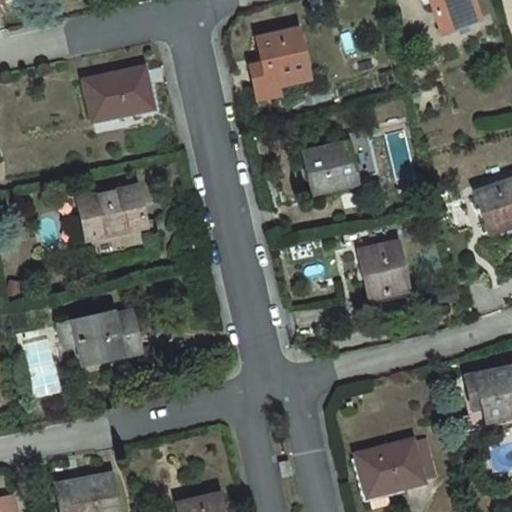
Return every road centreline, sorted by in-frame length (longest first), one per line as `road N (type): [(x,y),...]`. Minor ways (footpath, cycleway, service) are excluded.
road 1 (residential): [(181,14),(268,391)]
road 2 (residential): [(511,323),(294,385)]
road 3 (residential): [(240,398),(26,447)]
road 4 (residential): [(0,54),(181,14)]
road 5 (residential): [(323,511),(294,385)]
